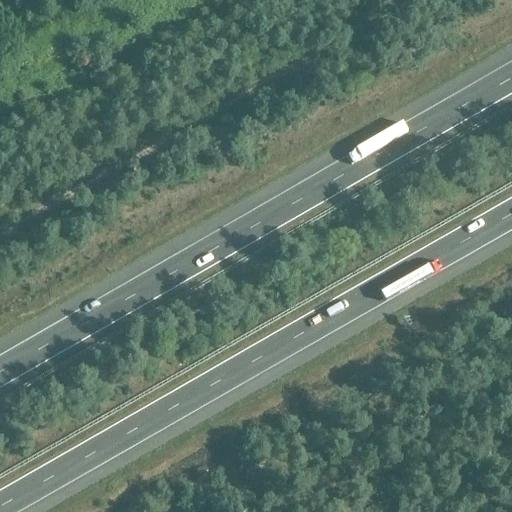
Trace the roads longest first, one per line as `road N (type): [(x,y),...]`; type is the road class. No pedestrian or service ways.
road 1 (motorway): [(0,508),(511,215)]
road 2 (motorway): [(511,78),(0,371)]
road 3 (track): [(415,0),(0,239)]
